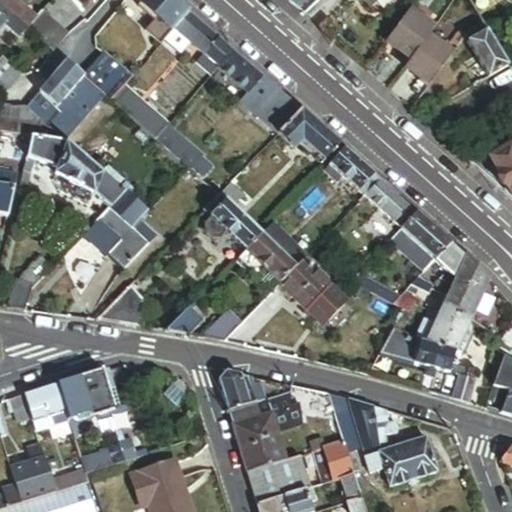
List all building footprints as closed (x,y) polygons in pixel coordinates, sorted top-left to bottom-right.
[(36,21),(12,0),(0,0),(0,8),(27,32),(36,21)] [(172,0),(130,0),(154,21),(171,36),(189,15),(172,0)] [(286,0),(305,17),(322,0),(286,0)] [(0,8),(0,28),(4,24),(21,39),(27,32),(0,8)] [(426,37),(433,29),(408,10),(385,41),(409,59),(426,37)] [(42,14),(36,21),(27,32),(54,56),(70,39),(42,14)] [(189,15),(171,36),(169,39),(173,42),(177,36),(190,47),(203,59),(216,71),(232,53),(189,15)] [(171,36),(154,21),(144,33),(160,48),(164,44),(169,39),(171,36)] [(487,33),(484,28),(466,39),(469,43),(487,33)] [(450,42),(458,49),(466,39),(458,32),(450,42)] [(488,79),(508,68),(487,33),(469,43),(467,44),(488,79)] [(169,39),(164,44),(180,58),(190,47),(177,36),(173,42),(169,39)] [(452,57),(426,37),(409,59),(404,67),(429,86),(452,57)] [(262,80),(232,53),(216,71),(247,98),(262,80)] [(125,88),(132,80),(104,55),(82,80),(110,105),(118,97),(125,88)] [(0,59),(0,86),(7,93),(22,77),(2,58),(0,59)] [(197,66),(210,78),(216,71),(203,59),(197,66)] [(82,80),(65,66),(26,110),(43,125),(54,113),(82,80)] [(299,113),(262,80),(247,98),(240,104),(278,137),(299,113)] [(125,88),(118,97),(160,134),(168,126),(125,88)] [(160,134),(118,97),(110,105),(153,143),(160,134)] [(43,125),(26,110),(10,112),(0,109),(0,135),(0,136),(33,141),(66,146),(51,133),(43,125)] [(62,120),(54,113),(43,125),(51,133),(62,120)] [(338,147),(299,113),(278,137),(294,152),(301,144),(323,164),(338,147)] [(62,120),(51,133),(66,146),(78,134),(62,120)] [(186,173),(189,175),(204,158),(168,126),(160,134),(153,143),(186,173)] [(31,148),(33,141),(0,136),(0,160),(27,166),(31,148)] [(122,197),(66,146),(33,141),(31,148),(44,161),(38,167),(52,179),(48,183),(51,186),(95,226),(122,197)] [(511,201),(511,146),(476,168),(511,201)] [(27,166),(21,193),(27,194),(32,178),(46,191),(51,186),(48,183),(52,179),(38,167),(44,161),(31,148),(27,166)] [(379,183),(342,151),(322,174),(337,187),(342,181),(364,200),(379,183)] [(189,175),(186,173),(179,181),(186,187),(193,179),(189,175)] [(0,176),(0,219),(9,220),(15,179),(0,176)] [(416,216),(379,183),(364,200),(401,233),(416,216)] [(242,197),(230,185),(219,197),(231,208),(242,197)] [(145,218),(122,197),(95,226),(85,237),(106,256),(94,268),(114,286),(144,253),(127,237),(145,218)] [(231,208),(219,197),(204,212),(211,219),(226,232),(246,252),(260,237),(231,208)] [(450,246),(416,216),(401,233),(434,263),(450,246)] [(226,232),(211,219),(206,225),(205,233),(212,239),(219,239),(226,232)] [(260,237),(295,271),(304,262),(305,261),(270,226),(260,237)] [(401,233),(390,246),(423,276),(434,263),(401,233)] [(295,271),(260,237),(246,252),(280,286),(295,271)] [(465,260),(450,246),(434,263),(455,283),(465,260)] [(13,286),(10,311),(25,313),(27,296),(51,271),(39,260),(13,286)] [(488,281),(465,260),(455,283),(444,310),(471,321),(488,281)] [(331,287),(304,262),(295,271),(280,286),(307,312),(331,287)] [(150,268),(135,284),(140,289),(155,273),(150,268)] [(362,275),(357,279),(355,282),(393,305),(400,298),(362,275)] [(434,288),(418,281),(413,285),(432,292),(434,288)] [(140,289),(135,284),(127,292),(96,323),(143,331),(132,298),(140,289)] [(400,298),(393,305),(402,311),(411,317),(418,300),(420,295),(409,290),(400,298)] [(54,312),(62,319),(74,306),(66,299),(54,312)] [(471,321),(444,310),(433,306),(419,340),(457,355),(459,349),(466,334),(471,321)] [(202,323),(189,310),(165,335),(188,338),(202,323)] [(411,317),(402,311),(393,329),(404,333),(411,317)] [(224,344),(238,330),(225,316),(202,340),(224,344)] [(511,358),(511,324),(498,352),(511,361),(511,358)] [(404,333),(393,329),(388,339),(418,351),(414,360),(429,366),(437,370),(454,377),(456,371),(452,369),(457,355),(419,340),(404,333)] [(466,334),(459,349),(469,353),(475,338),(466,334)] [(388,339),(383,347),(414,360),(418,351),(388,339)] [(511,420),(511,363),(510,362),(504,358),(493,389),(508,394),(500,417),(511,420)] [(429,366),(424,377),(433,381),(437,370),(429,366)] [(108,371),(103,373),(109,392),(115,391),(108,371)] [(109,392),(103,373),(57,388),(66,415),(69,425),(90,418),(91,421),(116,413),(109,392)] [(292,395),(290,389),(227,373),(218,382),(228,414),(260,404),(292,395)] [(474,384),(454,377),(453,383),(451,402),(469,407),(474,384)] [(439,381),(436,397),(451,402),(453,383),(439,381)] [(66,415),(57,388),(23,398),(32,426),(66,415)] [(328,398),(290,389),(292,395),(296,410),(335,420),(328,398)] [(292,395),(260,404),(268,410),(275,434),(301,426),(296,410),(292,395)] [(23,398),(9,403),(18,431),(32,426),(23,398)] [(346,402),(328,398),(335,420),(341,440),(343,446),(346,457),(362,451),(346,402)] [(378,411),(346,402),(362,451),(384,444),(382,438),(395,434),(392,425),(387,427),(382,412),(378,411)] [(260,404),(228,414),(247,475),(284,464),(275,434),(268,410),(260,404)] [(147,438),(136,406),(117,412),(128,444),(147,438)] [(343,446),(341,440),(330,443),(332,450),(343,446)] [(425,441),(365,460),(370,477),(384,473),(390,490),(435,476),(425,441)] [(137,445),(120,450),(125,464),(142,459),(137,445)] [(343,446),(332,450),(322,453),(331,485),(341,482),(353,478),(346,457),(343,446)] [(511,449),(510,449),(500,462),(501,465),(511,468),(511,449)] [(85,477),(125,464),(120,450),(87,461),(86,455),(79,458),(83,472),(85,477)] [(322,453),(312,455),(322,488),(331,485),(322,453)] [(284,464),(247,475),(257,507),(304,493),(310,491),(301,459),(284,464)] [(190,511),(176,465),(132,478),(143,510),(150,508),(150,511),(190,511)] [(87,485),(85,477),(83,472),(49,483),(53,496),(86,486),(87,485)] [(53,496),(49,483),(47,477),(16,487),(16,488),(22,506),(53,496)] [(348,506),(360,502),(353,478),(341,482),(348,506)] [(93,511),(86,486),(53,496),(22,506),(3,511),(93,511)] [(0,511),(3,511),(22,506),(16,488),(1,493),(3,499),(0,499),(0,511)] [(310,491),(304,493),(308,506),(314,504),(310,491)] [(304,493),(257,507),(258,511),(309,511),(308,506),(304,493)] [(347,511),(362,511),(360,502),(348,506),(346,506),(347,511)]
